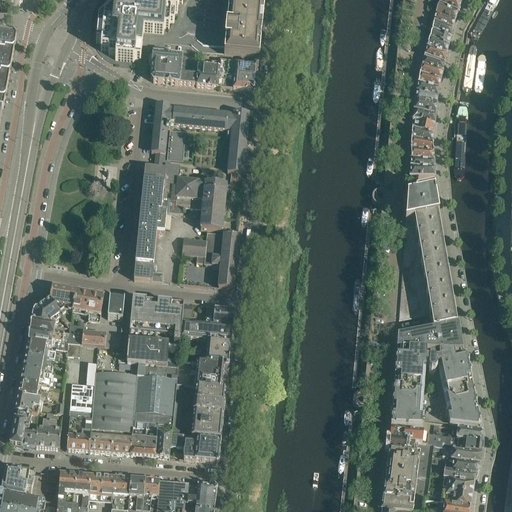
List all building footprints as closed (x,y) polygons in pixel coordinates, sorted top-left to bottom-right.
[(98,21),(96,44),(101,45),(101,52),(109,53),(108,56),(115,57),(115,61),(118,61),(132,63),(134,63),(134,61),(138,61),(140,61),(141,58),(143,41),(143,35),(163,37),(164,34),(164,29),(169,29),(170,23),(174,23),(175,14),(177,14),(178,4),(182,4),(182,0),(114,0),(101,14),(103,16),(98,21)] [(227,12),(263,16),(265,1),(264,1),(264,0),(229,0),(228,12),(227,12)] [(450,0),(441,0),(439,5),(458,14),(461,6),(450,0)] [(487,0),(472,29),(470,35),(471,38),(476,38),(482,34),(499,0),(498,0),(487,0)] [(439,5),(436,14),(445,19),(454,23),(458,14),(439,5)] [(242,58),(258,59),(259,59),(261,44),(260,44),(261,31),(262,31),(263,16),(227,12),(227,13),(228,13),(227,26),(226,26),(225,38),(224,42),(225,42),(224,56),(241,58),(240,60),(242,60),(242,58)] [(436,14),(434,23),(452,31),(454,24),(454,23),(436,14)] [(434,23),(432,31),(440,35),(450,40),(452,31),(434,23)] [(450,40),(440,35),(432,31),(430,40),(439,44),(448,48),(450,40)] [(13,36),(0,33),(0,59),(12,62),(16,39),(13,36)] [(448,48),(439,44),(430,40),(429,40),(427,49),(436,53),(446,57),(448,48)] [(470,88),(478,48),(477,45),(474,42),(470,44),(468,46),(462,87),(463,89),(465,91),(469,90),(470,88)] [(151,68),(151,76),(150,79),(153,84),(179,87),(181,75),(182,59),(165,57),(166,50),(155,49),(154,56),(152,55),(152,56),(149,58),(149,64),(151,68)] [(446,57),(436,53),(427,49),(425,58),(444,66),(446,57)] [(443,74),(444,66),(425,58),(422,66),(443,74)] [(0,83),(7,85),(12,62),(0,59),(0,83)] [(218,70),(216,90),(232,92),(235,66),(214,63),(214,70),(218,70)] [(253,94),(256,92),(258,68),(235,66),(232,92),(253,94)] [(443,75),(443,74),(422,66),(419,75),(430,79),(440,83),(443,75)] [(196,88),(216,90),(218,70),(214,70),(197,68),(197,72),(195,88),(196,88)] [(181,75),(179,87),(180,87),(180,86),(195,88),(197,72),(193,72),(193,77),(181,75)] [(440,83),(430,79),(419,75),(418,84),(439,92),(440,83)] [(416,94),(427,97),(437,101),(439,92),(418,84),(416,94)] [(436,108),(437,101),(427,97),(416,94),(415,103),(425,105),(436,108)] [(463,138),(467,100),(466,97),(463,96),(461,97),(460,99),(454,137),(454,145),(457,148),(460,146),(463,138)] [(436,108),(425,105),(415,103),(414,112),(435,118),(436,108)] [(151,155),(156,155),(156,161),(169,162),(181,163),(184,137),(171,136),(172,133),(172,128),(226,133),(226,132),(231,133),(231,136),(228,135),(227,138),(230,138),(227,176),(231,176),(230,188),(241,189),(242,176),(243,176),(249,116),(233,114),(233,117),(228,117),(228,116),(174,111),(173,111),(169,111),(169,108),(156,106),(156,109),(155,114),(155,120),(154,124),(154,130),(153,135),(153,140),(152,145),(152,150),(151,155)] [(414,112),(412,121),(415,122),(434,127),(435,118),(414,112)] [(434,127),(415,122),(413,130),(423,134),(432,137),(434,127)] [(432,137),(423,134),(413,130),(412,129),(411,140),(421,143),(422,143),(432,146),(432,138),(432,137)] [(432,146),(422,143),(421,143),(411,140),(410,150),(421,152),(422,153),(433,155),(432,146)] [(434,164),(433,156),(433,155),(422,153),(421,152),(410,150),(411,160),(421,162),(434,164)] [(411,160),(410,170),(434,173),(434,164),(421,162),(411,160)] [(140,213),(138,233),(138,234),(135,273),(134,282),(162,285),(163,276),(152,275),(156,236),(164,236),(164,231),(166,215),(171,215),(181,216),(181,210),(202,212),(200,232),(222,234),(222,232),(226,187),(224,186),(210,185),(178,182),(179,169),(174,168),(168,167),(155,166),(155,170),(145,169),(140,213)] [(434,173),(410,170),(409,181),(434,183),(434,173)] [(211,175),(210,185),(224,186),(225,176),(211,175)] [(405,224),(398,322),(430,317),(430,319),(431,323),(432,328),(433,332),(454,329),(453,325),(452,320),(451,315),(451,313),(437,232),(435,218),(438,218),(434,193),(433,193),(432,190),(424,192),(424,194),(420,195),(411,197),(410,197),(407,197),(407,198),(406,217),(405,223),(405,224)] [(220,268),(218,290),(234,292),(239,238),(207,235),(206,244),(183,242),(182,257),(197,258),(196,265),(203,266),(203,267),(212,267),(220,268)] [(72,312),(75,293),(52,289),(51,290),(50,290),(49,296),(50,297),(49,302),(60,317),(66,313),(64,311),(72,312)] [(99,325),(104,299),(75,293),(72,312),(90,315),(88,323),(99,325)] [(122,322),(124,301),(109,300),(107,321),(122,322)] [(35,311),(33,315),(32,324),(50,327),(50,325),(51,324),(52,326),(59,322),(57,319),(60,317),(49,302),(35,311)] [(177,306),(139,303),(132,302),(131,320),(130,334),(174,338),(181,338),(182,325),(183,320),(184,307),(177,306)] [(191,321),(192,308),(184,307),(183,320),(191,321)] [(206,309),(204,327),(220,328),(232,329),(234,312),(233,312),(232,312),(221,311),(206,309)] [(50,327),(32,324),(30,334),(69,341),(69,336),(54,333),(55,328),(50,327)] [(182,325),(181,338),(181,340),(205,342),(231,345),(232,329),(220,328),(204,327),(182,325)] [(70,327),(69,336),(69,341),(68,345),(80,347),(109,350),(110,338),(83,335),(84,329),(70,327)] [(438,354),(463,356),(458,328),(454,329),(433,332),(397,339),(396,351),(426,353),(438,354)] [(28,344),(52,348),(67,351),(68,345),(69,341),(30,334),(28,344)] [(178,369),(181,340),(181,338),(174,338),(130,334),(126,365),(139,366),(178,369)] [(205,365),(228,367),(231,345),(205,342),(204,351),(202,351),(202,357),(206,357),(205,365)] [(25,358),(43,361),(54,363),(55,357),(45,355),(45,352),(67,355),(67,351),(52,348),(28,344),(25,358)] [(79,359),(80,347),(68,345),(67,351),(67,355),(67,357),(79,359)] [(426,362),(426,361),(426,353),(396,351),(394,384),(390,427),(421,429),(425,365),(426,362)] [(429,362),(426,361),(426,362),(429,363),(428,372),(430,375),(434,375),(436,372),(435,367),(437,367),(449,426),(477,430),(478,427),(481,426),(478,417),(478,416),(479,415),(479,414),(478,413),(478,412),(477,413),(476,408),(477,408),(473,388),(472,388),(472,387),(473,387),(473,386),(473,385),(472,385),(472,384),(471,384),(470,380),(471,380),(467,360),(466,360),(465,355),(463,356),(438,354),(439,361),(434,362),(433,358),(429,358),(429,362)] [(25,358),(24,365),(23,372),(49,376),(51,377),(52,370),(42,368),(43,361),(25,358)] [(226,392),(228,367),(205,365),(193,364),(191,376),(198,377),(197,382),(192,381),(191,388),(196,389),(226,392)] [(70,413),(69,423),(66,453),(89,454),(92,424),(92,415),(94,389),(96,376),(97,367),(88,366),(86,388),(72,387),(70,413)] [(137,379),(130,458),(154,460),(157,434),(162,434),(162,427),(172,427),(176,386),(178,369),(139,366),(138,379),(137,379)] [(49,376),(23,372),(20,386),(38,389),(49,391),(50,384),(47,383),(49,376)] [(137,379),(96,376),(94,389),(92,415),(92,424),(89,454),(130,458),(137,379)] [(20,386),(20,388),(18,399),(42,403),(46,404),(47,398),(37,396),(38,389),(20,386)] [(172,427),(171,435),(171,437),(178,438),(184,387),(176,386),(172,427)] [(196,389),(194,413),(223,416),(226,392),(196,389)] [(42,403),(18,399),(15,414),(37,418),(38,413),(40,414),(42,403)] [(194,439),(221,442),(223,416),(194,413),(191,439),(194,439)] [(37,418),(15,414),(10,446),(21,449),(24,435),(28,436),(30,422),(32,422),(32,420),(37,421),(37,418)] [(42,430),(36,430),(36,435),(35,450),(47,451),(50,415),(47,415),(46,422),(43,422),(42,430)] [(53,415),(50,415),(47,451),(59,452),(61,432),(55,431),(56,423),(53,423),(53,415)] [(456,441),(483,444),(482,434),(457,430),(456,441)] [(405,433),(390,431),(389,441),(426,446),(428,436),(405,433)] [(24,435),(21,449),(22,449),(35,450),(36,435),(32,434),(31,437),(28,436),(24,435)] [(169,461),(171,437),(171,435),(162,434),(157,434),(154,460),(169,461)] [(433,437),(428,436),(426,446),(433,447),(439,448),(445,449),(458,451),(458,450),(482,456),(482,455),(483,444),(456,441),(437,437),(433,437)] [(171,437),(170,450),(184,451),(183,462),(215,465),(219,462),(221,442),(194,439),(193,446),(185,445),(186,439),(178,438),(171,437)] [(389,441),(389,452),(432,459),(433,447),(426,446),(389,441)] [(444,461),(446,461),(461,464),(461,463),(480,466),(482,456),(458,450),(458,451),(445,449),(444,461)] [(423,502),(426,502),(432,459),(389,452),(387,465),(383,499),(382,499),(380,511),(382,511),(422,511),(423,505),(423,502)] [(446,461),(444,472),(476,477),(480,466),(461,463),(461,464),(446,461)] [(1,495),(16,498),(20,473),(8,472),(5,474),(1,495)] [(476,477),(444,472),(443,472),(442,479),(447,480),(474,484),(476,477)] [(30,501),(35,474),(29,474),(20,473),(16,498),(30,501)] [(46,483),(59,485),(60,476),(53,476),(47,475),(47,476),(46,483)] [(87,511),(89,499),(90,479),(60,476),(59,485),(57,511),(87,511)] [(89,499),(101,500),(103,480),(90,479),(89,499)] [(113,500),(113,491),(114,481),(107,480),(103,480),(101,500),(105,500),(113,500)] [(474,484),(447,480),(446,491),(472,496),(474,484)] [(113,491),(113,500),(112,511),(115,511),(127,511),(130,482),(114,481),(113,491)] [(130,482),(127,511),(142,511),(145,483),(130,482)] [(145,483),(142,511),(156,511),(157,507),(150,507),(151,501),(158,502),(159,484),(145,483)] [(186,511),(187,497),(188,487),(174,485),(159,484),(158,502),(157,507),(156,511),(186,511)] [(213,489),(188,487),(187,497),(215,500),(216,492),(213,489)] [(472,496),(446,491),(445,497),(447,497),(446,506),(470,510),(472,496)] [(30,501),(16,498),(1,495),(0,499),(0,510),(10,511),(41,511),(42,509),(45,509),(45,506),(44,506),(44,503),(30,501)] [(187,497),(186,511),(188,511),(213,511),(215,500),(187,497)]
